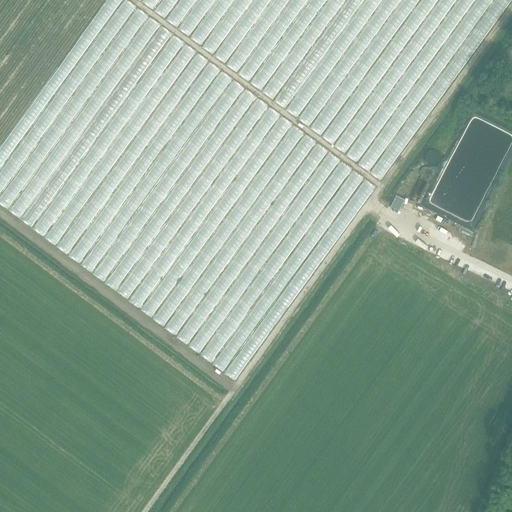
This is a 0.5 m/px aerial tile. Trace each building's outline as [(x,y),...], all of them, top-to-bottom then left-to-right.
[(215,43),(206,57),(213,61),(221,47),(215,43)] [(250,47),(242,62),(237,60),(229,75),(239,80),(255,50),(250,47)] [(0,157),(19,111),(0,129),(0,125),(9,104),(0,100),(0,98),(5,96),(0,86),(0,157)] [(267,113),(235,89),(230,95),(241,103),(238,107),(254,119),(257,116),(262,120),(267,113)] [(429,185),(433,177),(422,172),(419,181),(429,185)] [(0,210),(8,216),(15,207),(7,202),(12,196),(6,191),(10,186),(4,182),(1,187),(0,186),(0,210)] [(411,202),(416,192),(410,189),(405,199),(411,202)] [(391,215),(400,218),(404,206),(394,204),(391,215)] [(398,232),(396,236),(408,242),(410,238),(398,232)]
